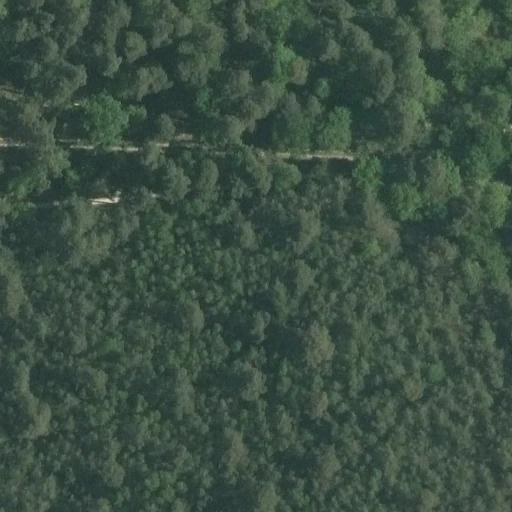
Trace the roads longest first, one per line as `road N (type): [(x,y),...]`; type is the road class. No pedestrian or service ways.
road 1 (track): [(0,142),(425,158),(511,133)]
road 2 (track): [(387,171),(393,213),(407,228),(461,251),(511,370)]
